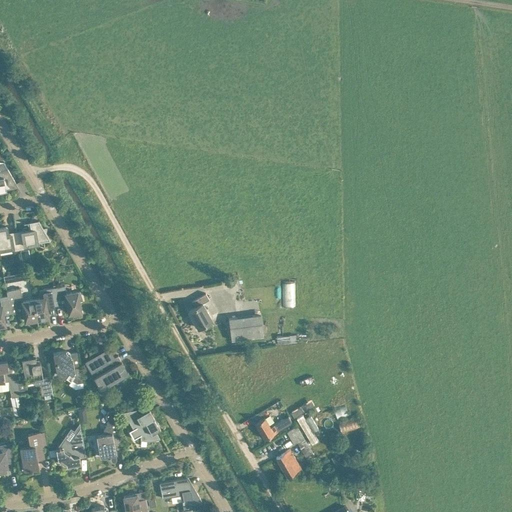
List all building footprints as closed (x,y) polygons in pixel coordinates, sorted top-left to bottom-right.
[(4,162),(0,162),(0,190),(19,187),(4,162)] [(31,230),(17,232),(20,250),(26,249),(25,244),(35,242),(35,243),(50,240),(46,233),(45,228),(47,228),(47,227),(43,228),(39,220),(29,222),(31,230)] [(20,250),(17,232),(8,234),(6,226),(0,227),(0,248),(13,246),(14,251),(20,250)] [(301,295),(300,271),(289,271),(290,296),(301,295)] [(174,278),(174,287),(200,286),(200,277),(174,278)] [(79,301),(83,300),(82,298),(82,296),(82,295),(81,293),(80,291),(66,293),(65,285),(52,287),(55,300),(65,298),(66,302),(67,302),(69,313),(72,312),(72,315),(74,315),(77,314),(79,313),(82,312),(81,307),(80,307),(79,301)] [(39,298),(33,299),(38,322),(38,321),(41,321),(44,320),(46,318),(46,317),(48,316),(46,306),(55,304),(55,300),(52,287),(41,289),(39,298)] [(38,322),(33,299),(23,301),(20,288),(6,290),(7,295),(9,308),(21,306),(22,310),(24,310),(26,320),(28,320),(28,321),(30,322),(31,322),(34,322),(35,322),(37,321),(37,322),(38,322)] [(194,306),(188,310),(198,328),(212,319),(202,302),(208,298),(205,293),(191,301),(194,306)] [(2,327),(3,326),(2,324),(5,324),(3,313),(5,313),(4,309),(9,308),(7,295),(0,296),(0,299),(1,305),(0,304),(0,327),(1,327),(2,327)] [(261,314),(228,318),(231,339),(263,335),(261,314)] [(296,342),(295,334),(295,333),(276,335),(277,344),(296,342)] [(122,366),(120,363),(122,361),(121,361),(118,355),(114,357),(109,348),(109,347),(98,354),(97,349),(89,351),(90,358),(85,361),(101,388),(128,372),(128,371),(127,372),(123,366),(122,366)] [(56,370),(71,381),(72,379),(76,383),(83,382),(80,365),(77,352),(70,353),(69,353),(66,351),(66,350),(53,352),(55,362),(56,370)] [(42,395),(52,393),(49,376),(43,377),(40,361),(36,362),(35,355),(22,358),(26,381),(33,380),(33,383),(36,385),(40,384),(42,395)] [(20,395),(15,365),(15,363),(8,364),(7,360),(0,361),(0,381),(8,380),(11,397),(20,395)] [(343,409),(355,405),(353,396),(340,399),(343,409)] [(136,409),(123,411),(133,428),(129,431),(134,439),(140,435),(140,439),(143,440),(145,440),(147,440),(149,440),(151,440),(153,440),(155,439),(157,439),(160,438),(155,431),(160,428),(149,408),(139,414),(136,409)] [(115,447),(120,446),(121,446),(114,409),(109,410),(105,416),(107,424),(104,428),(105,433),(96,435),(100,456),(110,455),(110,458),(111,458),(111,459),(112,460),(113,460),(114,460),(115,460),(115,459),(116,459),(116,458),(116,457),(115,447)] [(292,421),(288,415),(270,426),(265,417),(255,422),(264,438),(292,421)] [(314,455),(297,426),(297,425),(287,431),(294,443),(297,441),(307,459),(314,455)] [(79,457),(86,456),(80,427),(80,428),(70,442),(65,439),(60,446),(59,446),(58,448),(56,448),(58,460),(58,459),(60,459),(66,463),(66,465),(81,463),(79,457)] [(30,445),(20,447),(22,461),(20,461),(22,470),(31,468),(31,469),(33,468),(33,467),(39,466),(36,453),(43,451),(40,431),(28,433),(30,445)] [(6,462),(13,461),(10,444),(0,445),(0,473),(2,473),(1,466),(7,465),(6,462)] [(290,448),(275,457),(287,476),(301,467),(290,448)] [(347,470),(337,453),(331,457),(336,465),(330,468),(335,477),(347,470)] [(159,482),(162,498),(183,494),(184,499),(182,499),(184,510),(195,508),(195,507),(194,508),(193,506),(202,501),(195,488),(189,489),(187,477),(159,482)] [(364,501),(366,493),(358,491),(355,499),(364,501)] [(148,511),(146,498),(138,499),(137,493),(123,496),(126,510),(124,510),(124,511),(148,511)]
